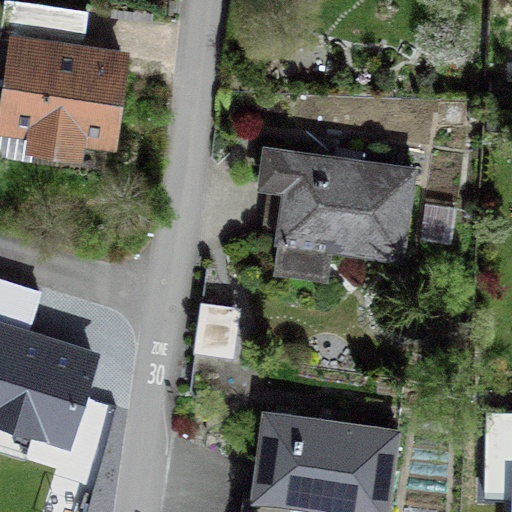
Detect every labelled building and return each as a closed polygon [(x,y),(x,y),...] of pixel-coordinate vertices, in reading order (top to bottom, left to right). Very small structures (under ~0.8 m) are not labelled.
[(15,37),(3,124),(109,138),(121,52),(95,48),(15,37)] [(400,265),(413,166),(269,148),(265,183),(286,185),(278,250),(400,265)] [(236,306),(200,302),(194,350),(230,354),(236,306)] [(97,356),(0,325),(0,426),(68,447),(97,356)] [(390,428),(264,415),(253,511),(312,511),(314,493),(382,500),(390,428)]
